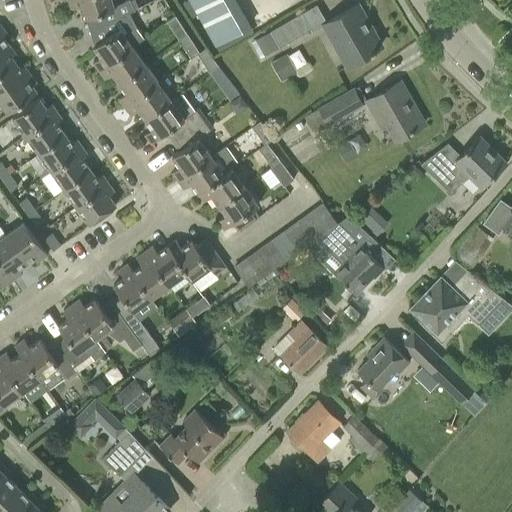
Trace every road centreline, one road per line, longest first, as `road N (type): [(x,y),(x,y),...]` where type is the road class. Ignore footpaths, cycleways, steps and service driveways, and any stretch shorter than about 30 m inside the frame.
road 1 (residential): [(206,494),(511,168)]
road 2 (residential): [(160,215),(65,77),(31,0)]
road 3 (residential): [(0,332),(160,215)]
road 4 (residential): [(160,215),(200,219),(224,251),(309,191)]
road 5 (tertiary): [(511,100),(419,0)]
